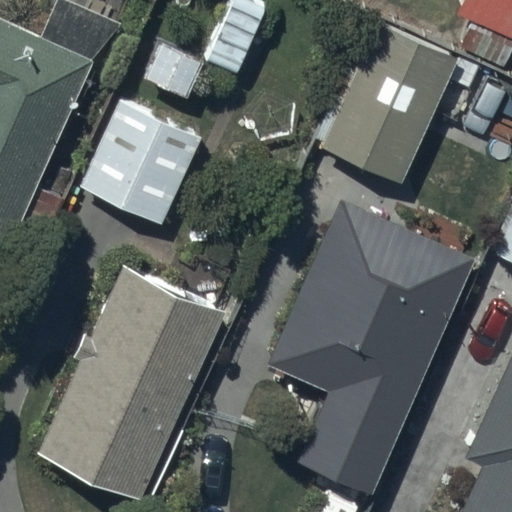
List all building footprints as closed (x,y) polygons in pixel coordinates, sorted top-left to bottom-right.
[(263,0),(226,0),(206,48),(246,65),(251,54),(242,50),(263,0)] [(511,0),(452,0),(471,9),(457,36),(497,55),(511,24),(511,0)] [(94,46),(0,4),(0,228),(8,232),(19,210),(52,225),(69,187),(37,173),(94,46)] [(379,8),(320,133),(394,168),(453,42),(379,8)] [(204,44),(159,25),(142,63),(187,83),(204,44)] [(119,87),(79,173),(163,212),(203,126),(119,87)] [(341,186),(266,350),(324,377),(293,445),(364,478),(476,231),(418,205),(412,218),(341,186)] [(511,190),(490,242),(511,251),(511,190)] [(80,343),(37,437),(143,484),(182,396),(189,399),(233,299),(121,249),(90,319),(84,316),(73,340),(80,343)] [(511,511),(511,327),(461,442),(479,450),(451,511),(511,511)]
